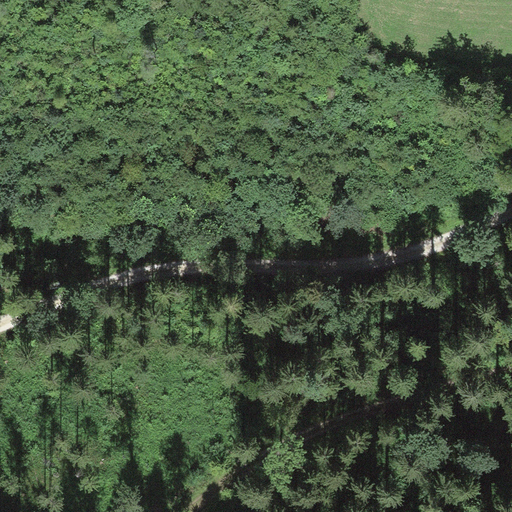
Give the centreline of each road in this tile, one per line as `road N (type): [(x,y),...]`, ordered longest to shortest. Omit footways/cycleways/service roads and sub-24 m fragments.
road 1 (track): [(0,323),(166,273),(330,275),(405,261),(511,215)]
road 2 (track): [(179,511),(303,431),(511,368)]
road 3 (track): [(120,282),(0,221)]
